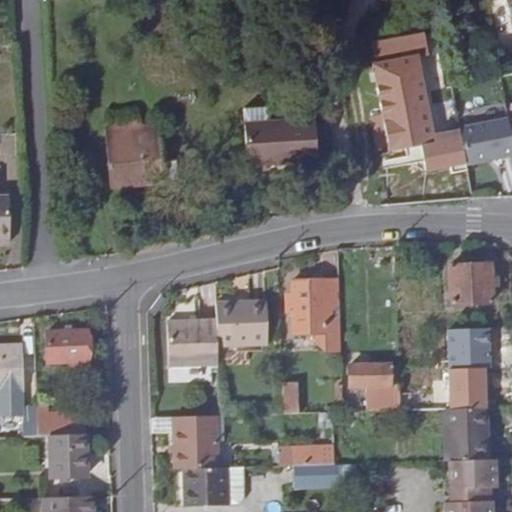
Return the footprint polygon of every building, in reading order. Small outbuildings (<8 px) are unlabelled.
[(430,133),(417,58),(378,65),(373,66),(383,117),(388,144),(389,152),(423,146),(433,144),(430,133)] [(377,147),(388,144),(383,117),(372,119),(377,147)] [(508,118),(459,127),(467,164),(511,154),(511,134),(509,120),(508,118)] [(233,121),(207,122),(210,179),(281,175),(279,133),(234,136),(233,121)] [(165,181),(162,143),(161,125),(134,127),(108,129),(113,186),(165,181)] [(459,127),(430,133),(433,144),(423,146),(429,172),(467,164),(459,127)] [(0,196),(0,242),(11,242),(9,196),(0,196)] [(452,265),(452,303),(493,303),(492,263),(452,265)] [(343,347),(341,279),(328,280),(327,278),(308,279),(299,279),(293,279),(293,300),(288,301),(288,310),(294,310),(294,330),(317,329),(317,338),(329,348),(343,347)] [(269,298),(216,298),(217,317),(217,343),(270,343),(269,298)] [(217,343),(217,317),(170,318),(172,363),(218,362),(217,343)] [(447,331),(449,372),(485,370),(492,370),(490,329),(447,331)] [(46,332),(48,362),(87,361),(86,331),(46,332)] [(0,345),(0,388),(22,387),(20,345),(0,345)] [(401,394),(401,382),(392,382),(391,361),(351,363),(350,383),(381,383),(386,389),(389,395),(372,396),(373,410),(401,409),(401,394)] [(449,372),(450,409),(487,407),(485,370),(449,372)] [(298,382),(284,382),(285,413),(299,413),(298,382)] [(413,392),(401,394),(401,409),(414,409),(413,392)] [(344,396),(345,411),(354,411),(354,396),(344,396)] [(36,414),(36,405),(21,404),(21,436),(37,435),(36,414)] [(47,405),(36,405),(36,414),(47,414),(47,405)] [(446,408),(448,459),(451,459),(484,458),(483,429),(487,429),(487,407),(450,409),(446,408)] [(37,435),(50,435),(68,434),(67,414),(47,414),(36,414),(37,435)] [(68,434),(82,434),(82,414),(67,414),(68,434)] [(214,415),(173,417),(175,468),(181,468),(216,467),(214,415)] [(86,475),(84,434),(82,434),(68,434),(50,435),(51,476),(86,475)] [(336,463),(335,448),(287,450),(288,464),(334,463),(336,463)] [(498,486),(497,458),(488,458),(484,458),(451,459),(452,488),(455,487),(455,503),(447,504),(446,511),(493,511),(493,501),(488,501),(487,487),(498,486)] [(334,463),(301,464),(301,484),(335,482),(334,463)] [(216,467),(181,468),(182,505),(227,503),(226,466),(216,467)] [(226,466),(227,503),(237,503),(242,497),(241,466),(226,466)] [(91,511),(91,496),(44,497),(43,511),(91,511)]
